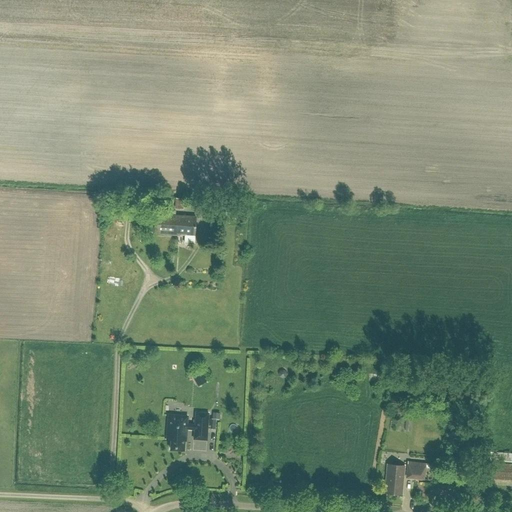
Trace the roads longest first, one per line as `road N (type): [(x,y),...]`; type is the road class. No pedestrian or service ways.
road 1 (track): [(118,499),(111,487),(118,347),(148,282),(125,237),(126,222)]
road 2 (unclassified): [(361,511),(193,503),(155,511)]
road 3 (track): [(145,511),(113,498),(0,492)]
